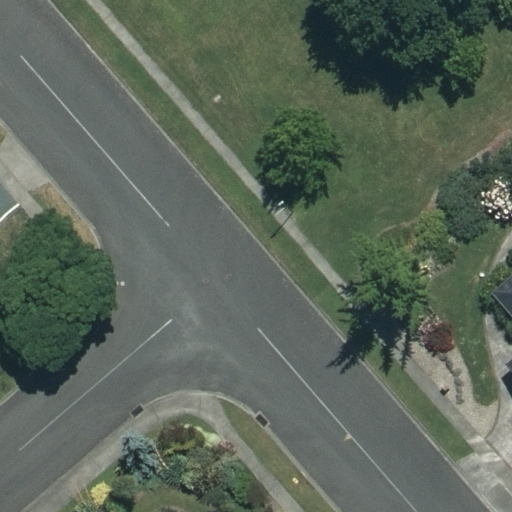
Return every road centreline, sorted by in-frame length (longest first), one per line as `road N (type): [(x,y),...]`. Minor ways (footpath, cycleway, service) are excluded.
road 1 (residential): [(0,31),(214,281)]
road 2 (residential): [(214,281),(417,511)]
road 3 (residential): [(214,281),(0,466)]
